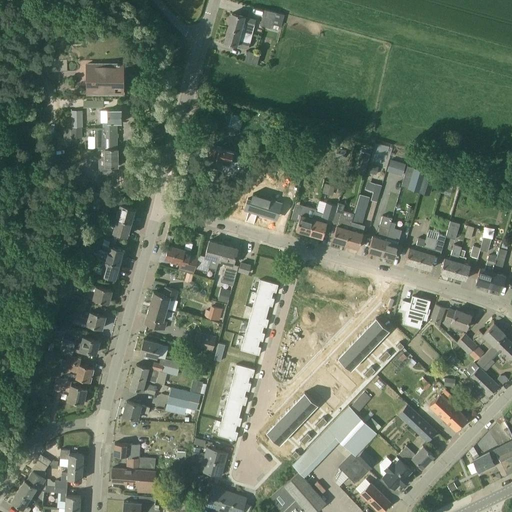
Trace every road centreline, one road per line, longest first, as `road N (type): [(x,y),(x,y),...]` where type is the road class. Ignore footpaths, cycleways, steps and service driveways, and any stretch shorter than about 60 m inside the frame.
road 1 (track): [(0,251),(48,187),(45,84),(30,68),(0,71)]
road 2 (residential): [(101,425),(153,204)]
road 3 (residential): [(392,270),(379,300),(283,395),(257,398)]
road 4 (unclassified): [(153,204),(202,42)]
road 5 (residential): [(402,511),(417,482),(511,384)]
road 6 (residential): [(257,398),(296,243)]
road 7 (residential): [(296,243),(153,204)]
road 8 (residential): [(0,487),(39,434),(64,423),(101,425)]
road 9 (residential): [(511,310),(392,270)]
